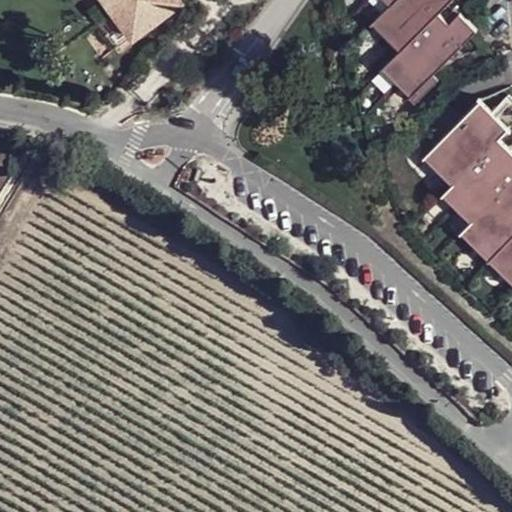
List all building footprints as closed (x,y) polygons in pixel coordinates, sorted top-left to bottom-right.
[(111,0),(140,37),(187,1),(185,0),(111,0)] [(393,0),(391,3),(382,11),(410,39),(400,49),(392,57),(420,85),(434,70),(477,27),(461,11),(459,13),(450,21),(446,17),(439,10),(448,0),(393,0)] [(455,8),(446,17),(450,21),(459,13),(455,8)] [(372,21),(400,49),(410,39),(382,11),(372,21)] [(411,94),(420,85),(392,57),(383,67),(411,94)] [(440,76),(434,70),(420,85),(411,94),(416,100),(440,76)] [(417,116),(428,126),(441,139),(463,117),(439,94),(417,116)] [(441,139),(433,146),(461,174),(452,183),(480,211),(470,222),(498,249),(511,262),(511,151),(497,137),(508,126),(480,99),(463,117),(441,139)] [(461,174),(433,146),(424,156),(452,183),(461,174)] [(442,194),(470,222),(480,211),(452,183),(442,194)] [(489,259),(498,249),(470,222),(461,231),(489,259)] [(511,281),(511,262),(498,249),(489,259),(511,281)]
